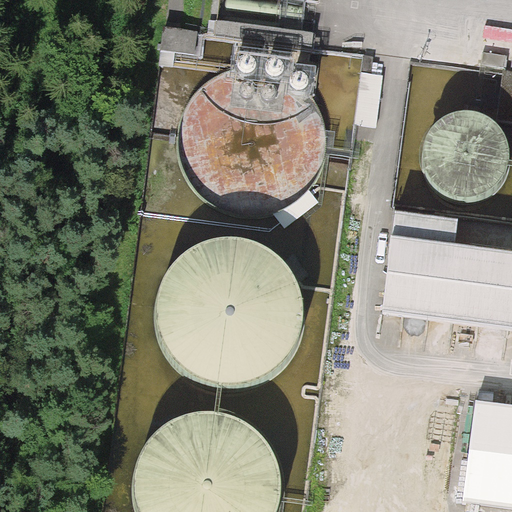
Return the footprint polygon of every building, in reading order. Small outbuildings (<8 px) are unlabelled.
[(193,63),(195,41),(166,39),(164,60),(193,63)] [(287,79),(261,71),(233,72),(209,84),(189,103),(179,128),(178,156),(187,182),(205,202),(229,215),(256,219),(283,212),(305,196),(320,173),(326,147),(322,120),(308,96),(287,79)] [(362,80),(355,131),(376,134),(384,83),(362,80)] [(480,117),(464,117),(450,121),(438,130),(430,143),(427,158),(428,173),(435,186),(447,196),(461,202),(476,203),(490,198),(502,189),(510,176),(511,168),(511,149),(511,147),(505,133),(494,123),(480,117)] [(511,329),(511,263),(449,256),(453,228),(388,220),(377,313),(511,329)] [(260,254),(234,245),(207,247),(182,258),(163,278),(152,303),(151,331),(160,356),(178,377),(202,390),(230,393),(256,387),(279,371),(294,348),(300,321),(295,294),(282,271),(260,254)] [(511,511),(511,407),(477,403),(463,511),(511,511)] [(252,434),(228,421),(201,419),(175,426),(153,442),(138,465),(133,491),(136,511),(277,511),(279,506),(280,479),(270,454),(252,434)]
